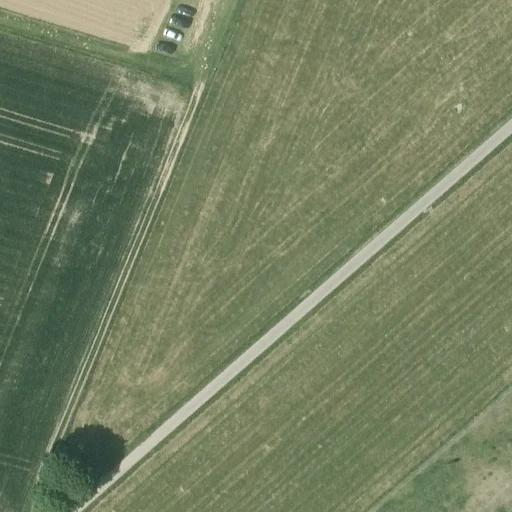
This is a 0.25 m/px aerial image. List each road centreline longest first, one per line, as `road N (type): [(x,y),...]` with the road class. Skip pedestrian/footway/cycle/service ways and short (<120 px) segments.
road 1 (track): [(79,511),(511,134)]
road 2 (track): [(237,0),(27,511)]
